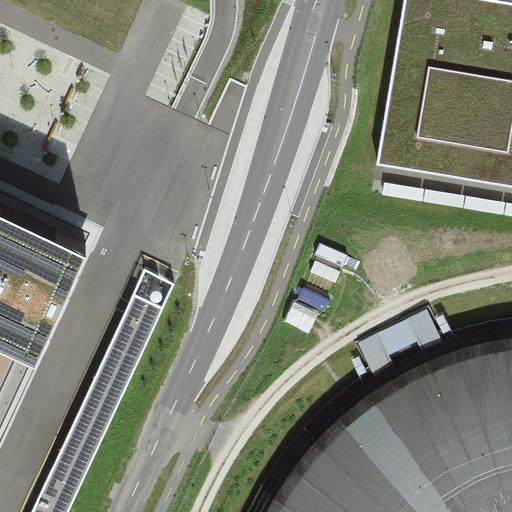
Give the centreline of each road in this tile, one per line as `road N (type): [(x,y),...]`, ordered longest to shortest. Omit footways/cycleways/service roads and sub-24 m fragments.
road 1 (tertiary): [(125,511),(242,251),(322,0)]
road 2 (track): [(511,272),(403,299),(337,340),(268,399),(198,511)]
